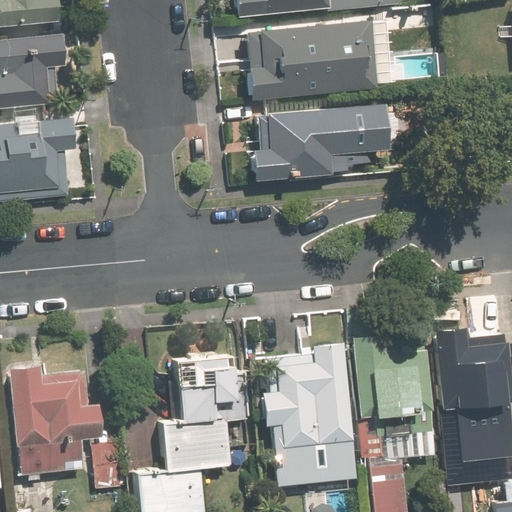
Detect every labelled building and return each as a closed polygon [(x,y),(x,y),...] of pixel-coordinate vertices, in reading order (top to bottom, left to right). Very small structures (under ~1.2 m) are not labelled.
[(0,0),(0,19),(57,13),(56,0),(0,0)] [(235,0),(237,14),(399,0),(235,0)] [(365,17),(259,27),(262,62),(249,63),(252,93),(371,83),(365,17)] [(0,105),(49,100),(45,64),(63,62),(60,32),(0,37),(0,105)] [(359,100),(266,108),(269,144),(251,145),(254,177),(365,167),(359,100)] [(0,190),(60,184),(56,148),(75,146),(72,113),(0,120),(0,190)] [(466,321),(434,324),(442,407),(454,406),(459,452),(511,446),(511,420),(503,338),(468,341),(466,321)] [(383,330),(351,333),(369,511),(405,511),(399,453),(432,449),(421,343),(385,347),(383,330)] [(276,482),(357,474),(343,338),(310,341),(312,356),(275,360),(278,387),(266,388),(276,482)] [(177,356),(183,416),(162,418),(167,463),(133,466),(137,511),(206,511),(201,465),(231,462),(225,412),(238,410),(232,350),(177,356)] [(21,471),(83,465),(80,434),(100,432),(96,397),(77,399),(74,374),(41,378),(39,361),(9,364),(21,471)] [(116,443),(90,446),(94,486),(120,484),(116,443)] [(511,511),(511,476),(503,478),(506,511),(511,511)]
